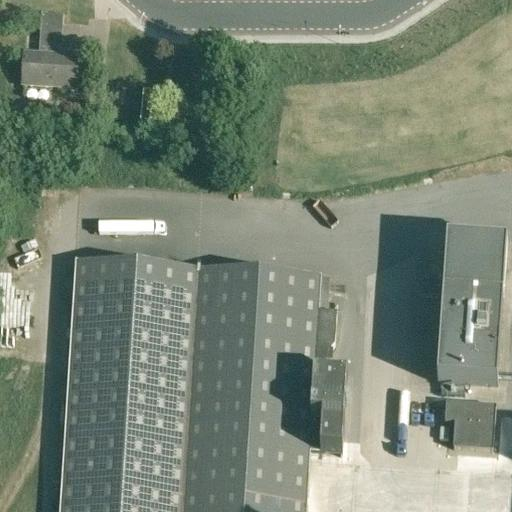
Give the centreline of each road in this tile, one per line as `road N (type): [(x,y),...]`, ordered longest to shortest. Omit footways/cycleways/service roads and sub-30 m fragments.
road 1 (unknown): [(385,232),(376,511)]
road 2 (unclassified): [(269,12),(361,14),(396,0)]
